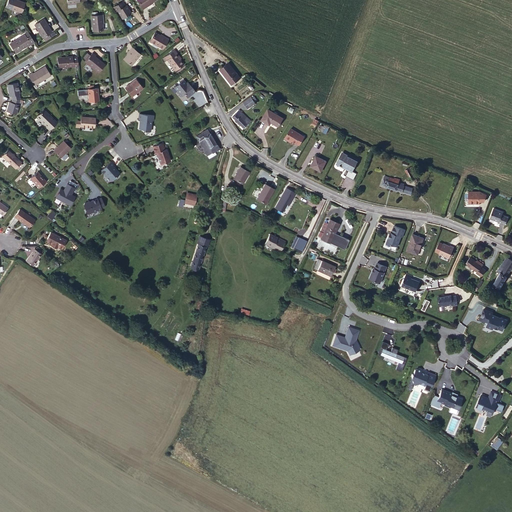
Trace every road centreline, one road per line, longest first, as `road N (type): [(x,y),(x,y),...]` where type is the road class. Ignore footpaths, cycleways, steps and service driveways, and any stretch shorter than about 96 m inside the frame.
road 1 (tertiary): [(375,210),(330,196),(240,143),(175,9)]
road 2 (residential): [(375,210),(344,285),(347,299),(359,313),(396,327),(425,325),(443,334)]
road 3 (tertiary): [(511,252),(436,221),(375,210)]
